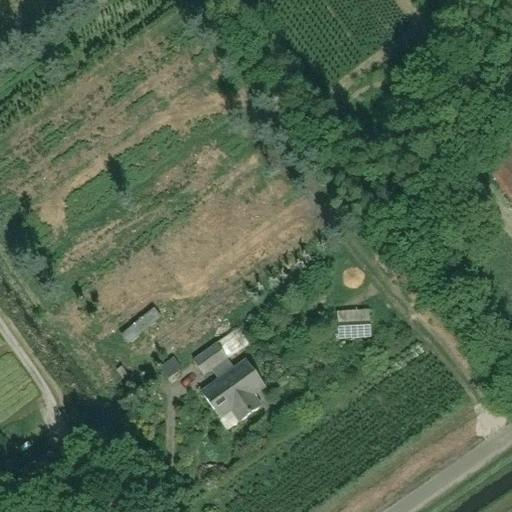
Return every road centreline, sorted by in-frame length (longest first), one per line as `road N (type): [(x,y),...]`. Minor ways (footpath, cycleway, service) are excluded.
road 1 (track): [(0,325),(33,371),(101,511)]
road 2 (unclassified): [(394,511),(511,430)]
